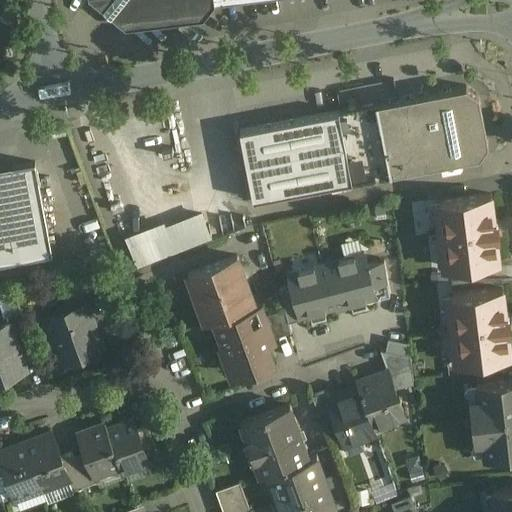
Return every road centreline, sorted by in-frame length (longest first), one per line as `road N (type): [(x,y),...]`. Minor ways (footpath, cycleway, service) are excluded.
road 1 (residential): [(61,94),(485,0)]
road 2 (residential): [(172,426),(153,372),(0,415)]
road 3 (residential): [(172,426),(284,377)]
